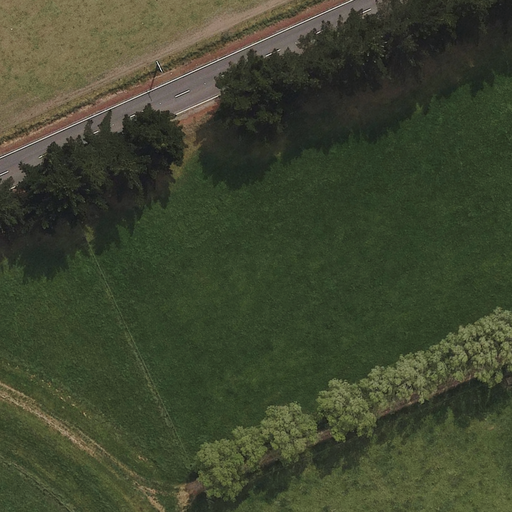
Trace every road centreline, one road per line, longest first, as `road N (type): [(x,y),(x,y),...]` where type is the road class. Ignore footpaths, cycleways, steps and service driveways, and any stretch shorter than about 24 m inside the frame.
road 1 (secondary): [(0,174),(389,0)]
road 2 (track): [(511,357),(159,506)]
